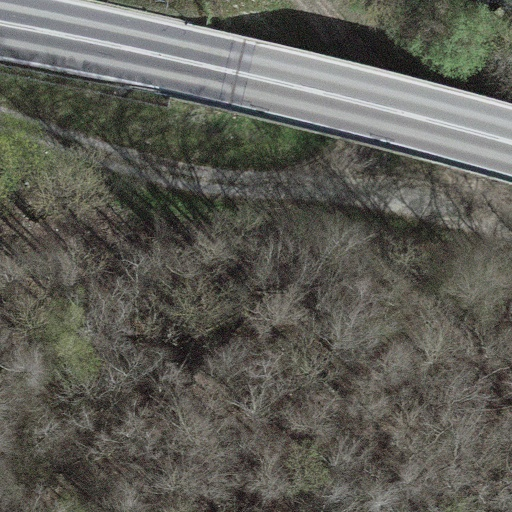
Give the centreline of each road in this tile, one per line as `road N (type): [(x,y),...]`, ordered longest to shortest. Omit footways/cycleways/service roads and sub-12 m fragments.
road 1 (motorway): [(511,147),(0,20)]
road 2 (track): [(0,143),(511,235)]
road 3 (track): [(511,182),(298,0)]
